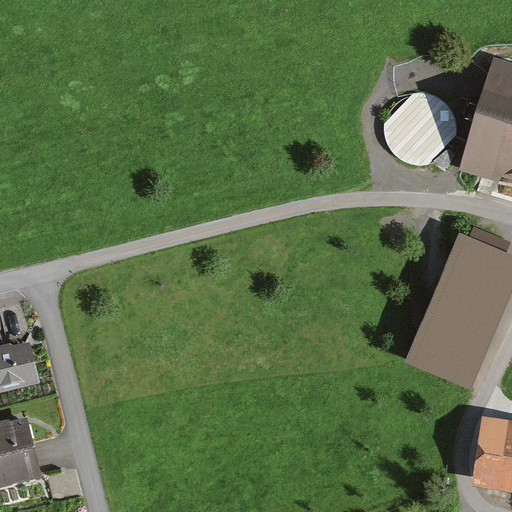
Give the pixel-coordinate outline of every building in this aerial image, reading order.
[(511,69),(498,65),(468,164),(511,176),(511,69)] [(393,101),(390,159),(444,161),(446,103),(393,101)] [(511,288),(511,252),(471,233),(415,350),(470,376),(511,288)] [(0,393),(42,384),(33,346),(0,353),(0,393)] [(29,425),(0,432),(0,488),(42,478),(29,425)] [(511,430),(490,428),(483,488),(511,491),(511,430)]
